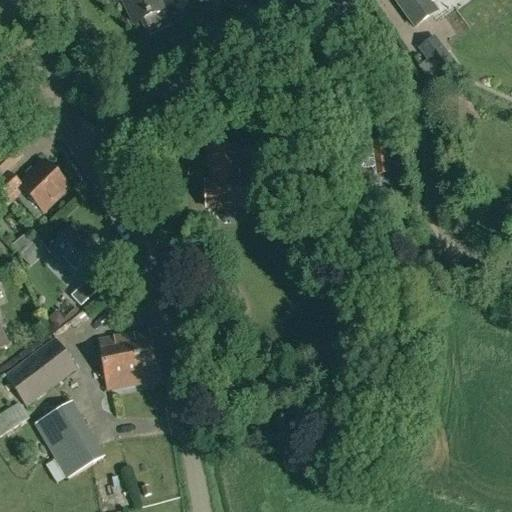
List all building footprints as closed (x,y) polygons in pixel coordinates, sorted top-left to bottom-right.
[(123,0),(135,24),(140,22),(148,37),(170,26),(163,10),(164,10),(159,0),(115,0),(117,3),(122,0),(123,0)] [(427,0),(393,0),(415,28),(436,11),(427,0)] [(269,31),(265,16),(247,21),(252,36),(269,31)] [(436,36),(419,49),(428,60),(439,74),(456,61),(436,36)] [(313,65),(327,101),(349,93),(335,56),(313,65)] [(444,130),(451,131),(461,132),(463,99),(445,97),(444,130)] [(370,171),(374,179),(399,176),(394,140),(370,143),(367,152),(362,152),(357,155),(355,160),(355,166),(359,170),(364,172),(370,171)] [(247,209),(246,198),(257,197),(261,194),(262,190),(261,185),(257,181),(253,180),(252,177),(245,178),(245,182),(240,182),(239,162),(257,161),(256,142),(232,144),(233,151),(207,152),(208,168),(211,168),(212,184),(205,184),(207,209),(219,208),(219,210),(247,209)] [(0,199),(8,209),(24,194),(43,215),(70,190),(44,162),(20,185),(8,173),(9,172),(0,163),(0,199)] [(111,262),(75,225),(49,250),(83,286),(72,297),(82,307),(109,281),(100,273),(111,262)] [(23,240),(10,250),(17,258),(29,248),(23,240)] [(49,254),(38,243),(20,260),(31,272),(49,254)] [(511,270),(511,257),(501,253),(497,265),(511,270)] [(107,392),(161,382),(152,332),(98,341),(107,392)] [(3,379),(4,379),(27,408),(78,370),(56,340),(3,379)] [(0,416),(0,438),(29,420),(19,404),(0,416)] [(68,481),(104,459),(72,406),(36,427),(68,481)] [(405,446),(412,427),(396,422),(390,441),(405,446)]
